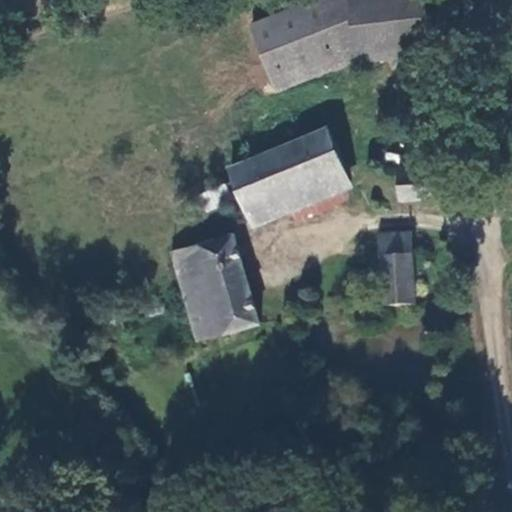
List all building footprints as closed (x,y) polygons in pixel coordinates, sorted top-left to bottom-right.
[(271,79),(353,48),(347,0),(316,0),(250,26),(271,79)] [(428,59),(423,0),(347,0),(353,48),(355,65),(428,59)] [(327,129),(228,166),(244,207),(343,171),(327,129)] [(431,166),(398,167),(400,200),(432,199),(432,191),(438,191),(438,178),(431,178),(431,166)] [(350,192),(343,171),(244,207),(252,228),(350,192)] [(222,188),(200,197),(205,210),(228,201),(222,188)] [(378,237),(382,308),(412,306),(408,235),(378,237)] [(234,236),(216,242),(171,255),(180,284),(196,338),(259,322),(234,236)]
